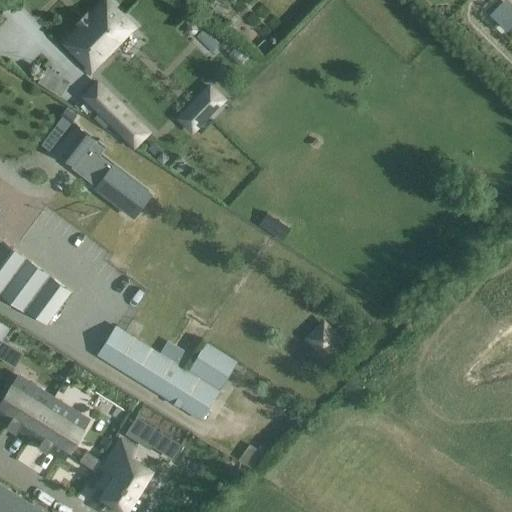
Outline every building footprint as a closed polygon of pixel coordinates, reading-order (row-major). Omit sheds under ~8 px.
[(65,43),(92,70),(134,27),(108,0),(65,43)] [(99,81),(84,95),(133,145),(148,131),(99,81)] [(202,95),(215,107),(222,100),(209,87),(202,95)] [(77,116),(67,108),(61,115),(71,123),(77,116)] [(76,123),(55,151),(73,164),(71,167),(96,185),(94,188),(128,214),(147,189),(100,154),(105,147),(98,142),(98,141),(76,123)] [(162,152),(157,158),(156,158),(163,165),(169,159),(162,152)] [(478,206),(450,231),(462,245),(490,219),(478,206)] [(4,241),(0,246),(0,295),(1,294),(24,311),(26,308),(42,320),(48,324),(72,292),(66,288),(4,241)] [(117,326),(99,354),(202,419),(219,391),(117,326)] [(16,384),(0,409),(0,424),(7,429),(4,433),(14,440),(16,436),(26,443),(50,406),(16,384)] [(50,406),(26,443),(37,450),(35,454),(45,460),(48,456),(61,465),(84,429),(50,406)] [(154,436),(172,448),(178,452),(182,445),(139,417),(128,436),(146,448),(154,436)] [(239,460),(257,473),(273,454),(261,446),(259,450),(250,444),(239,460)] [(173,459),(178,452),(172,448),(168,456),(173,459)] [(112,482),(97,505),(108,511),(135,511),(141,503),(134,498),(146,479),(126,466),(131,458),(117,449),(101,474),(112,482)] [(80,460),(95,470),(101,459),(87,450),(80,460)] [(145,488),(159,497),(177,467),(153,451),(140,472),(151,479),(145,488)] [(0,511),(1,511),(8,503),(9,503),(10,501),(0,493),(0,511)] [(8,503),(1,511),(22,511),(9,503),(8,503)]
